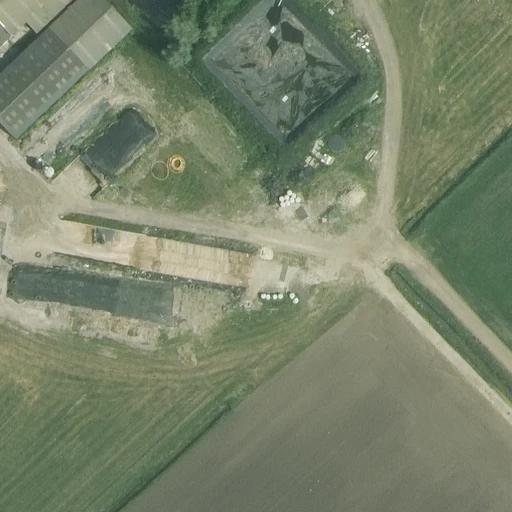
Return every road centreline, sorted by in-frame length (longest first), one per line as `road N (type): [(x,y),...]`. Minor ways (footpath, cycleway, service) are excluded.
road 1 (track): [(41,183),(61,195),(363,260),(511,414)]
road 2 (track): [(372,0),(389,50),(393,103),(384,221),(363,260)]
